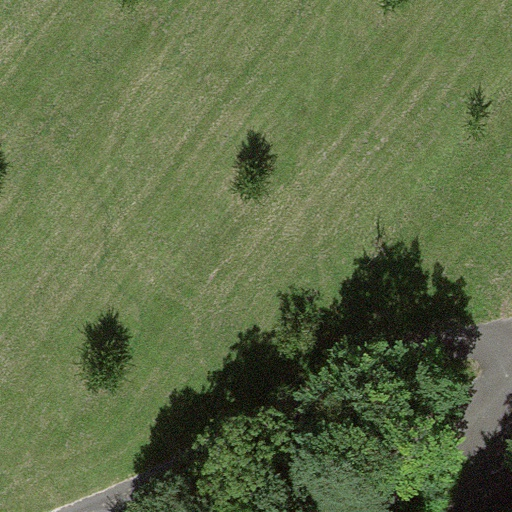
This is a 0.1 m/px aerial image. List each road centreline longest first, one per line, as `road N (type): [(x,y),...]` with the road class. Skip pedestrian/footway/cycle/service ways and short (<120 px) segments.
road 1 (track): [(69,511),(370,380),(444,355),(511,346)]
road 2 (track): [(360,511),(511,369)]
